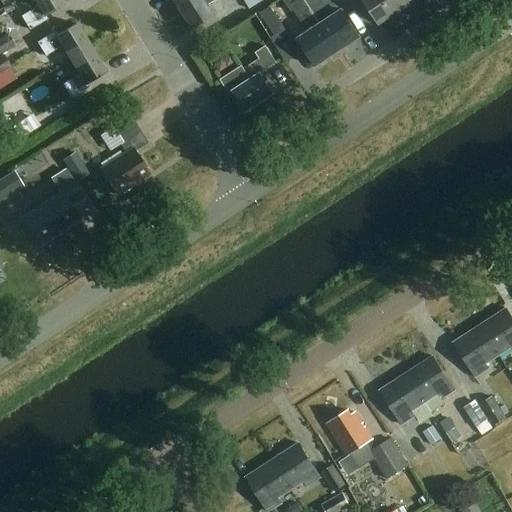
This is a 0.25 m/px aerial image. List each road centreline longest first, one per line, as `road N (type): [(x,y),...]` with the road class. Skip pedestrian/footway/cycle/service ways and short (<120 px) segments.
road 1 (unclassified): [(166,455),(511,232)]
road 2 (tertiary): [(248,194),(511,19)]
road 3 (tertiary): [(0,358),(248,194)]
road 4 (residential): [(228,156),(467,0)]
road 5 (residential): [(228,156),(132,0)]
